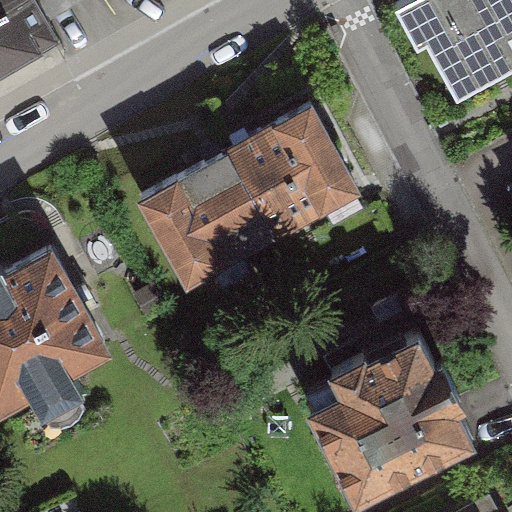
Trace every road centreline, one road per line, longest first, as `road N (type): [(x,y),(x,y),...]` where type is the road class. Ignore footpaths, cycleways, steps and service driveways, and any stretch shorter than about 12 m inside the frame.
road 1 (residential): [(511,333),(342,0)]
road 2 (residential): [(0,164),(285,0)]
